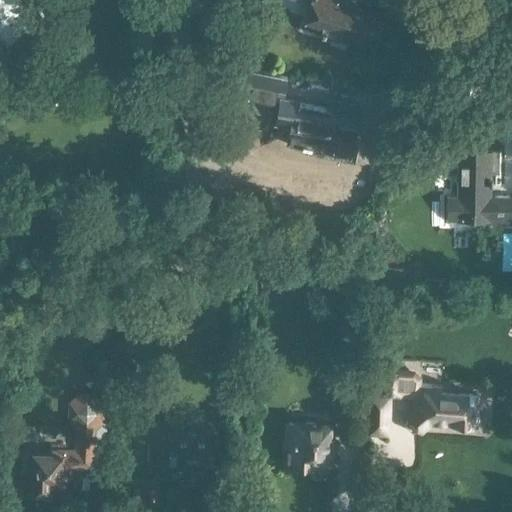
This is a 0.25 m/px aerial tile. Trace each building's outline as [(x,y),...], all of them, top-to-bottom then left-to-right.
[(0,0),(0,48),(4,54),(46,18),(30,0),(0,0)] [(345,37),(374,46),(382,17),(353,8),(355,2),(346,0),(344,0),(345,1),(342,0),(304,0),(304,2),(309,3),(303,25),(302,30),(331,38),(333,30),(346,34),(345,37)] [(280,99),(284,79),(240,70),(237,83),(256,111),(283,117),(302,145),(309,146),(322,147),(341,135),(342,128),(353,131),(356,114),(280,99)] [(511,195),(488,196),(488,184),(490,184),(491,150),(456,149),(456,195),(446,195),(446,220),(473,220),(473,213),(489,213),(489,221),(502,221),(502,224),(511,224),(511,195)] [(262,249),(249,249),(249,262),(262,262),(262,249)] [(21,282),(19,296),(40,300),(42,286),(21,282)] [(382,370),(380,394),(416,396),(415,408),(406,416),(407,418),(406,419),(404,424),(410,431),(416,430),(417,429),(419,431),(429,422),(474,425),(475,419),(477,419),(480,417),(481,408),(477,406),(470,405),(471,395),(430,392),(431,386),(419,385),(419,379),(413,372),(407,372),(382,370)] [(20,454),(19,472),(22,472),(21,488),(31,488),(31,493),(49,494),(49,492),(59,493),(60,467),(92,468),(93,429),(102,421),(102,404),(94,395),(77,394),(69,402),(68,419),(76,428),(75,451),(48,450),(48,454),(20,454)] [(367,425),(368,402),(340,401),(340,412),(339,424),(367,425)] [(292,442),(291,466),(328,467),(329,451),(331,451),(332,436),(330,436),(331,424),(312,422),(313,420),(305,419),(302,422),(287,422),(286,442),(292,442)] [(216,462),(218,462),(218,450),(216,450),(217,434),(207,434),(207,433),(175,432),(175,434),(165,433),(164,449),(162,449),(162,461),(164,461),(164,477),(182,478),(186,474),(186,473),(194,474),(198,478),(216,478),(216,462)]
